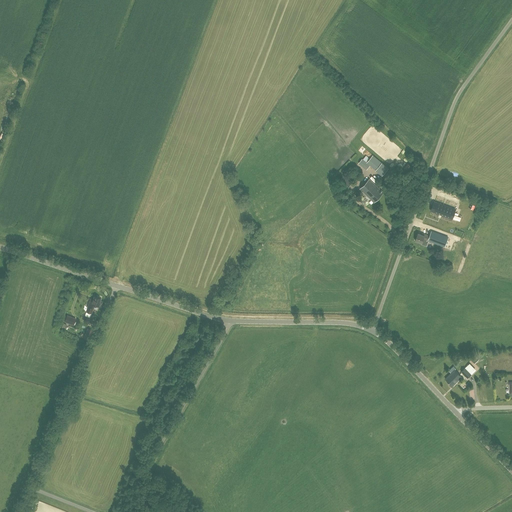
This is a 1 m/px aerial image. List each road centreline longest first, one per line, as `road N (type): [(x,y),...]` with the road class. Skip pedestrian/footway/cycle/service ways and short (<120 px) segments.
road 1 (unclassified): [(372,330),(454,104),(511,21)]
road 2 (unclassified): [(372,330),(222,320),(114,285)]
road 3 (unclassified): [(18,511),(114,285)]
road 4 (unclassified): [(114,285),(0,247)]
